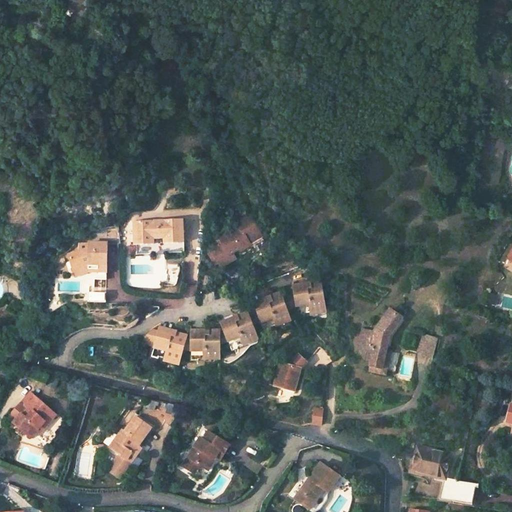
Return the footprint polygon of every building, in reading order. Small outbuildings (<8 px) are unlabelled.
[(154,241),(162,241),(162,244),(181,245),(182,220),(174,220),(135,218),(134,230),(134,244),(154,244),(154,241)] [(234,256),(239,253),(240,255),(252,249),(251,246),(260,241),(249,221),(236,227),(237,230),(218,240),(221,246),(217,248),(209,252),(218,269),(236,260),(234,256)] [(72,274),(85,271),(96,271),(96,278),(104,279),(105,272),(106,242),(88,242),(78,241),(78,249),(67,251),(72,274)] [(85,271),(72,274),(74,280),(83,277),(96,278),(96,271),(85,271)] [(310,279),(286,278),(286,287),(310,287),(310,279)] [(285,313),(314,313),(315,288),(310,287),(286,287),(285,293),(285,307),(285,313)] [(268,291),(245,300),(248,308),(271,299),(268,291)] [(103,294),(86,293),(85,303),(103,304),(103,294)] [(274,298),(277,307),(285,307),(285,293),(274,298)] [(250,313),(254,323),(257,332),(283,321),(277,307),(274,298),(271,299),(248,308),(250,313)] [(218,326),(243,316),(239,308),(214,318),(218,326)] [(243,316),(246,326),(254,323),(250,313),(243,316)] [(219,330),(225,345),(228,351),(252,341),(246,326),(243,316),(218,326),(219,330)] [(183,327),(156,321),(155,329),(182,335),(183,327)] [(186,332),(214,332),(214,324),(186,324),(186,332)] [(386,334),(359,327),(353,349),(360,351),(358,360),(366,361),(364,367),(367,367),(378,370),(386,334)] [(152,329),(141,343),(151,345),(155,329),(152,329)] [(149,354),(177,360),(179,351),(182,335),(155,329),(151,345),(149,354)] [(214,332),(214,349),(225,345),(219,330),(214,332)] [(186,335),(186,351),(187,359),(214,360),(214,349),(214,332),(186,332),(186,335)] [(427,354),(418,351),(415,362),(425,365),(427,354)] [(287,366),(277,363),(271,386),(290,391),(297,369),(301,360),(292,356),(287,366)] [(27,409),(14,425),(31,440),(38,431),(45,424),(48,427),(57,416),(32,393),(22,404),(27,409)] [(316,411),(309,409),(305,420),(314,423),(316,418),(316,411)] [(135,417),(124,432),(123,431),(111,447),(128,459),(134,451),(136,453),(141,447),(138,445),(150,429),(150,428),(135,417)] [(45,424),(38,431),(41,434),(48,427),(45,424)] [(204,441),(184,467),(194,474),(200,465),(209,473),(219,461),(223,455),(227,458),(232,451),(213,436),(207,443),(204,441)] [(133,463),(144,448),(141,447),(136,453),(134,451),(128,459),(133,463)] [(222,464),(227,458),(223,455),(219,461),(222,464)] [(428,459),(413,456),(411,465),(415,465),(413,476),(433,480),(433,486),(439,487),(436,503),(451,506),(454,488),(455,482),(443,480),(447,458),(429,455),(428,459)] [(318,493),(321,488),(330,495),(341,479),(321,464),(310,479),(313,480),(313,481),(309,487),(306,485),(295,500),(311,511),(322,496),(318,493)] [(321,511),(331,500),(330,495),(321,488),(318,493),(322,496),(311,511),(321,511)] [(474,492),(454,488),(451,506),(472,509),(474,492)]
